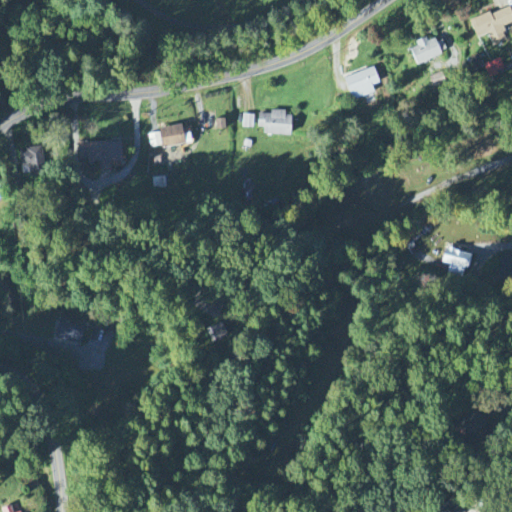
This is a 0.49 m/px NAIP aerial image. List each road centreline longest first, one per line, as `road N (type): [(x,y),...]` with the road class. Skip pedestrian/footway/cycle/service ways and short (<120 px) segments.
road 1 (residential): [(62,511),(44,407),(22,379),(0,368),(24,113),(277,63),(386,0)]
road 2 (residential): [(301,0),(269,17),(212,27),(169,19),(139,0)]
